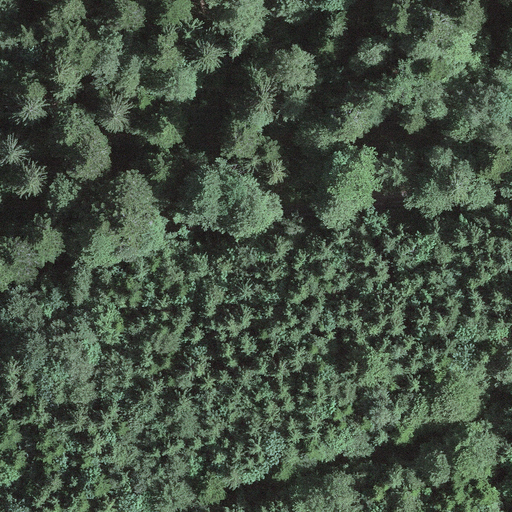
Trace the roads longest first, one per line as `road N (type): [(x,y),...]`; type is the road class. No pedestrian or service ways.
road 1 (track): [(511,190),(151,230),(0,271)]
road 2 (track): [(172,511),(309,479),(511,397)]
